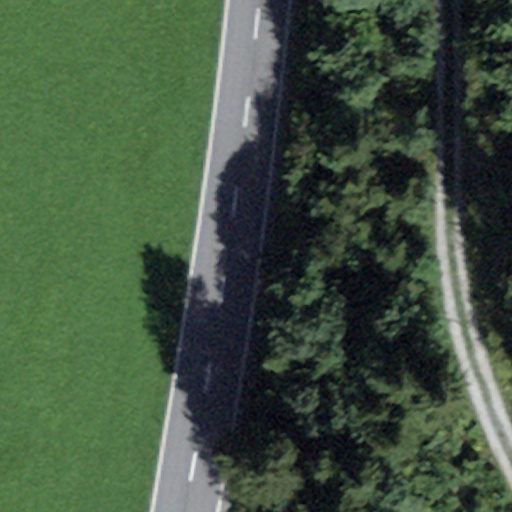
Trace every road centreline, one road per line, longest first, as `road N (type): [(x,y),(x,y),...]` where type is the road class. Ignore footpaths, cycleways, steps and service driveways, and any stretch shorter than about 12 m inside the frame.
road 1 (secondary): [(257,0),(185,511)]
road 2 (track): [(511,463),(454,294),(458,113),(448,0)]
